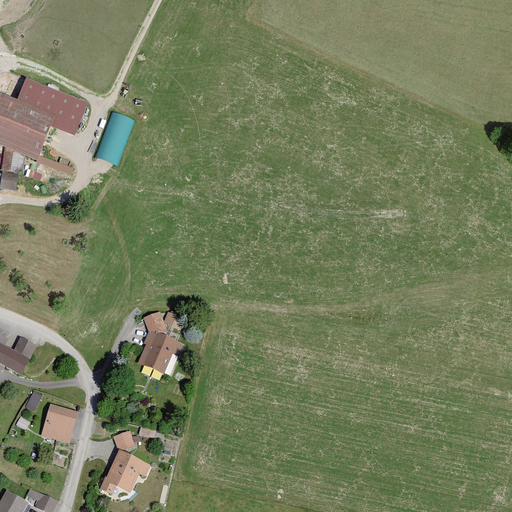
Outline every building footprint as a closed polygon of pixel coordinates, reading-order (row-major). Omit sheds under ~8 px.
[(25,76),(15,101),(54,116),(51,125),(74,134),(87,101),(25,76)] [(0,144),(37,159),(51,125),(54,116),(15,101),(0,95),(0,144)] [(132,123),(114,116),(98,158),(116,165),(132,123)] [(28,167),(26,176),(41,179),(43,170),(28,167)] [(149,331),(164,337),(167,331),(160,312),(144,318),(149,331)] [(164,337),(149,331),(143,344),(146,345),(139,363),(164,374),(172,353),(181,356),(185,346),(164,337)] [(5,340),(0,337),(0,363),(21,374),(35,347),(21,340),(14,354),(1,348),(5,340)] [(35,410),(42,395),(34,391),(27,406),(35,410)] [(79,412),(51,404),(41,435),(70,443),(79,412)] [(130,431),(113,437),(117,448),(119,449),(124,451),(136,447),(130,431)] [(124,451),(119,449),(107,477),(106,477),(100,489),(110,493),(115,485),(129,491),(138,472),(145,475),(151,465),(124,451)] [(22,511),(28,502),(7,491),(0,503),(0,511),(22,511)] [(41,494),(35,507),(46,511),(53,511),(58,501),(41,494)]
